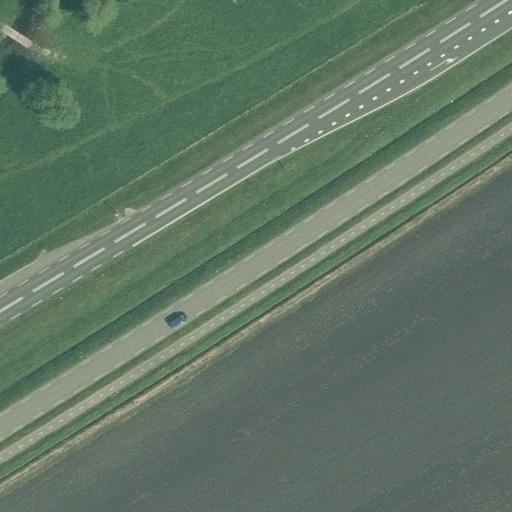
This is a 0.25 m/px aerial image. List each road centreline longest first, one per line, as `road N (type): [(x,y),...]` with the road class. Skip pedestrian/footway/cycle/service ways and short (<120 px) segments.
road 1 (tertiary): [(0,427),(511,98)]
road 2 (primary): [(0,308),(509,0)]
